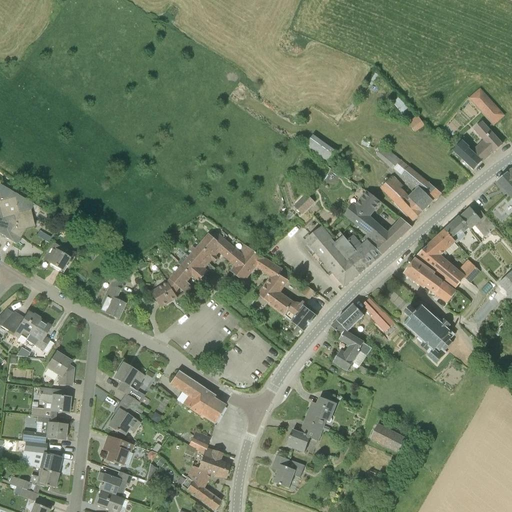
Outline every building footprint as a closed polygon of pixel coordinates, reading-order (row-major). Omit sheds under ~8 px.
[(469,98),(493,125),(504,116),(480,89),(469,98)] [(403,111),(409,106),(400,96),(394,101),(403,111)] [(418,117),(408,124),(414,132),(424,125),(418,117)] [(495,152),(502,145),(482,123),(475,130),(484,141),(474,150),(484,161),(494,151),(495,152)] [(314,132),(306,145),(329,159),(337,146),(314,132)] [(468,149),(469,149),(462,142),(453,150),(475,170),(482,162),(468,149)] [(391,169),(399,160),(384,147),(376,156),(391,169)] [(415,221),(423,213),(441,194),(426,182),(408,168),(400,161),(394,168),(419,190),(409,199),(400,190),(404,187),(393,177),(381,188),(415,221)] [(511,170),(507,173),(497,182),(511,198),(511,170)] [(33,227),(30,211),(33,205),(0,184),(0,234),(5,238),(16,245),(25,229),(33,227)] [(398,224),(393,229),(389,234),(370,219),(371,217),(383,204),(368,192),(356,207),(353,206),(345,215),(369,235),(364,239),(368,242),(382,255),(407,233),(412,228),(402,219),(398,224)] [(305,213),(318,200),(312,194),(299,207),(305,213)] [(486,218),(482,222),(470,209),(460,218),(460,217),(459,217),(469,228),(470,230),(475,226),(485,237),(496,228),(486,218)] [(464,233),(469,228),(459,217),(445,230),(456,243),(466,235),(464,233)] [(63,223),(60,228),(65,231),(68,225),(63,223)] [(336,244),(322,229),(306,243),(344,288),(382,255),(368,242),(362,247),(354,237),(348,242),(344,237),(336,244)] [(456,244),(456,243),(445,230),(435,240),(445,251),(450,247),(455,242),(456,244)] [(240,254),(231,247),(218,235),(214,239),(209,235),(200,246),(217,261),(218,259),(212,254),(216,249),(236,266),(241,259),(242,261),(251,250),(246,246),(240,254)] [(71,260),(56,251),(58,247),(53,243),(43,259),(50,264),(49,266),(62,274),(71,260)] [(217,261),(200,246),(196,243),(186,254),(211,276),(216,270),(207,262),(210,258),(215,263),(217,261)] [(102,249),(100,247),(97,244),(86,255),(89,258),(95,251),(98,253),(102,249)] [(462,275),(428,247),(427,246),(417,256),(456,288),(465,278),(470,283),(480,272),(472,265),(462,275)] [(291,276),(282,271),(251,250),(242,261),(241,259),(236,266),(238,267),(233,273),(243,281),(258,263),(275,274),(286,282),(291,276)] [(207,281),(211,276),(186,254),(178,264),(192,276),(194,274),(203,281),(207,281)] [(434,276),(435,274),(415,259),(404,274),(424,289),(426,287),(448,303),(454,295),(442,286),(441,282),(434,276)] [(186,282),(192,276),(178,264),(182,267),(171,280),(168,283),(174,292),(178,287),(186,293),(192,287),(186,282)] [(105,295),(98,311),(117,319),(125,304),(114,299),(124,277),(110,270),(105,282),(111,284),(110,286),(109,286),(105,295)] [(279,294),(286,282),(275,274),(259,295),(285,316),(294,303),(293,303),(279,294)] [(511,283),(506,277),(499,283),(511,298),(511,283)] [(174,292),(168,283),(153,293),(162,307),(177,298),(174,292)] [(314,292),(308,287),(302,293),(309,299),(314,292)] [(364,305),(367,307),(365,308),(373,316),(371,318),(385,332),(393,324),(369,299),(364,305)] [(317,316),(305,306),(306,305),(303,302),(300,305),(294,303),(285,316),(284,316),(297,327),(289,337),(293,340),(301,330),(304,332),(317,316)] [(348,332),(364,316),(354,305),(331,327),(339,335),(345,329),(348,332)] [(437,317),(436,318),(422,305),(421,305),(421,306),(420,306),(420,307),(416,312),(412,309),(412,307),(411,307),(410,307),(410,308),(410,309),(410,310),(408,313),(406,313),(405,313),(405,314),(405,315),(410,319),(406,323),(404,324),(404,325),(418,338),(417,339),(422,344),(420,346),(430,354),(428,357),(436,364),(446,353),(445,352),(453,343),(450,340),(455,335),(448,329),(451,325),(444,319),(442,321),(437,317)] [(23,345),(26,340),(39,320),(40,319),(33,315),(32,316),(27,313),(22,321),(11,314),(1,326),(14,335),(13,336),(18,339),(17,341),(23,345)] [(44,338),(51,328),(39,320),(26,340),(43,350),(49,341),(44,338)] [(372,349),(364,344),(365,344),(345,332),(341,340),(351,346),(346,354),(342,352),(334,363),(347,371),(359,352),(367,357),(372,349)] [(59,376),(58,384),(71,386),(73,369),(68,366),(70,362),(56,353),(46,368),(59,376)] [(142,383),(140,382),(143,377),(123,364),(114,378),(121,383),(117,390),(125,395),(120,402),(135,412),(140,404),(127,396),(132,389),(136,392),(142,383)] [(200,415),(214,425),(225,406),(213,398),(215,396),(178,371),(170,384),(189,397),(183,405),(200,416),(200,415)] [(70,398),(56,397),(57,390),(41,388),(39,402),(44,403),(43,410),(32,408),(31,416),(53,419),(53,418),(56,418),(57,412),(68,414),(70,398)] [(337,405),(336,404),(320,398),(317,405),(312,403),(305,421),(323,428),(325,421),(330,423),(337,405)] [(131,417),(135,412),(120,402),(116,410),(117,411),(107,427),(117,432),(117,431),(124,436),(129,430),(133,433),(140,423),(131,417)] [(144,410),(139,407),(136,412),(140,415),(144,410)] [(53,424),(53,419),(31,416),(37,417),(37,423),(42,424),(41,434),(23,432),(22,442),(25,442),(41,444),(44,444),(45,438),(65,441),(67,425),(53,424)] [(318,441),(323,428),(305,421),(300,434),(292,431),(287,445),(305,452),(310,438),(318,441)] [(379,425),(371,440),(398,454),(406,439),(396,434),(397,431),(381,423),(380,426),(379,425)] [(204,454),(206,449),(207,447),(207,446),(209,441),(210,438),(195,432),(192,439),(193,439),(190,444),(196,448),(195,449),(204,454)] [(134,446),(117,440),(107,436),(104,444),(111,446),(105,461),(114,464),(114,463),(123,466),(128,453),(130,454),(134,446)] [(25,442),(24,451),(24,452),(34,453),(40,453),(41,444),(25,442)] [(156,444),(150,452),(157,454),(161,447),(156,444)] [(184,454),(192,458),(195,450),(187,447),(184,454)] [(210,474),(225,479),(228,466),(218,462),(221,454),(206,449),(204,454),(198,469),(210,474)] [(157,454),(150,452),(149,453),(147,458),(148,460),(152,462),(156,454),(157,454)] [(44,454),(40,453),(34,453),(33,457),(37,458),(34,468),(57,473),(61,458),(44,454)] [(300,478),(305,466),(277,456),(274,463),(280,465),(273,482),(289,488),(294,475),(300,478)] [(156,464),(161,468),(165,462),(160,459),(156,464)] [(150,465),(149,464),(146,486),(152,487),(155,469),(150,465)] [(198,469),(191,466),(187,477),(203,489),(210,474),(198,469)] [(58,474),(57,473),(34,468),(40,470),(36,485),(33,484),(17,479),(11,477),(9,484),(18,487),(38,495),(41,486),(47,488),(47,486),(49,487),(51,482),(56,483),(58,474)] [(371,469),(369,474),(375,477),(377,472),(371,469)] [(121,499),(126,485),(129,486),(132,477),(119,472),(116,479),(104,474),(98,490),(100,491),(123,499),(121,499)] [(221,502),(203,489),(187,477),(186,478),(185,481),(181,478),(177,483),(181,486),(181,485),(215,510),(221,502)] [(38,495),(18,487),(18,488),(15,495),(28,500),(25,509),(30,511),(48,511),(49,510),(35,504),(38,495)] [(178,496),(177,489),(168,490),(169,497),(178,496)] [(118,511),(123,499),(100,491),(95,506),(109,511),(108,511),(118,511)]
